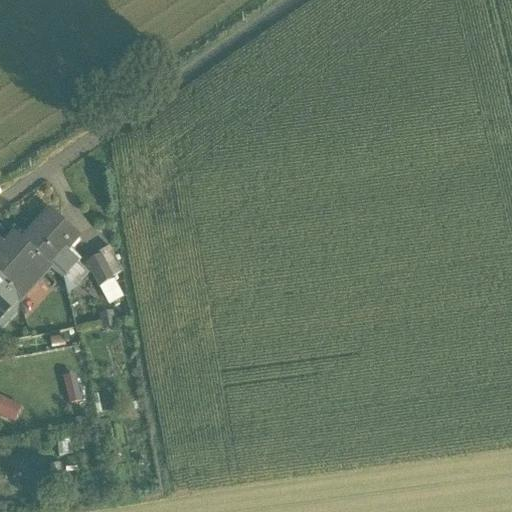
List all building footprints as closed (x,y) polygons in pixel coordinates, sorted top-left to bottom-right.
[(51,215),(23,244),(50,269),(51,269),(67,252),(78,239),(51,215)] [(20,303),(50,269),(23,244),(16,237),(5,249),(0,244),(0,276),(15,290),(20,303)] [(99,254),(101,258),(112,279),(123,274),(110,249),(99,254)] [(79,263),(67,252),(51,269),(63,281),(77,265),(79,263)] [(114,283),(112,279),(101,258),(88,265),(100,290),(114,283)] [(77,265),(63,281),(68,301),(90,276),(77,265)] [(0,324),(20,303),(15,290),(0,276),(0,324)] [(114,283),(100,290),(110,307),(123,300),(114,283)] [(113,315),(99,318),(102,332),(116,330),(113,315)] [(76,377),(63,379),(69,406),(82,403),(76,377)] [(22,409),(0,398),(0,418),(15,425),(22,409)]
